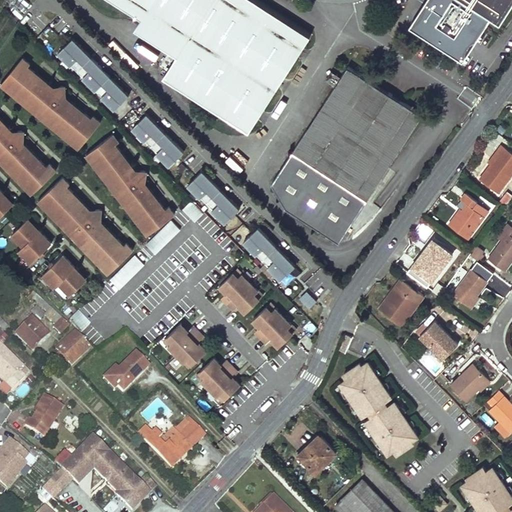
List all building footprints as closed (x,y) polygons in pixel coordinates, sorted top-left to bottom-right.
[(281,81),(310,36),(254,0),(113,0),(144,19),(185,45),(169,71),(165,76),(249,130),(281,81)] [(511,0),(463,0),(499,23),(511,3),(511,0)] [(185,45),(144,19),(139,27),(172,48),(161,66),(169,71),(185,45)] [(129,95),(72,37),(56,52),(113,111),(129,95)] [(83,147),(100,126),(93,120),(90,123),(83,118),(80,121),(30,80),(33,76),(26,71),(29,67),(21,61),(4,82),(83,147)] [(422,114),(349,67),(341,79),(335,88),(273,185),(290,210),(340,242),(422,114)] [(335,88),(341,79),(331,72),(324,81),(335,88)] [(83,118),(33,76),(30,80),(80,121),(83,118)] [(83,147),(4,82),(0,86),(79,151),(83,147)] [(146,113),(130,130),(148,148),(149,148),(168,167),(184,151),(146,113)] [(40,164),(0,122),(0,129),(37,167),(40,164)] [(0,155),(37,193),(56,174),(50,167),(46,170),(40,164),(37,167),(0,129),(0,155)] [(175,217),(169,209),(165,212),(160,205),(156,208),(116,156),(120,154),(114,147),(118,144),(112,136),(90,153),(153,234),(175,217)] [(511,172),(511,150),(502,143),(497,150),(499,152),(492,162),(480,177),(499,190),(511,172)] [(499,152),(497,150),(489,160),(492,162),(499,152)] [(149,237),(153,234),(90,153),(86,156),(149,237)] [(160,205),(120,154),(116,156),(156,208),(160,205)] [(0,163),(33,197),(37,193),(0,155),(0,163)] [(186,185),(224,224),(240,209),(202,170),(186,185)] [(133,252),(126,245),(123,248),(117,242),(114,245),(69,199),(72,196),(66,190),(69,187),(62,180),(42,199),(113,272),(133,252)] [(489,208),(467,191),(462,197),(468,202),(463,209),(460,213),(457,211),(449,222),(468,237),(489,208)] [(0,220),(12,208),(1,196),(2,195),(0,192),(0,220)] [(499,200),(505,204),(511,197),(505,192),(499,200)] [(1,196),(12,208),(14,207),(2,195),(1,196)] [(117,242),(72,196),(69,199),(114,245),(117,242)] [(110,275),(113,272),(42,199),(39,202),(110,275)] [(205,214),(193,202),(184,211),(196,223),(205,214)] [(38,235),(40,233),(28,221),(27,223),(38,235)] [(510,232),(511,230),(511,222),(510,221),(499,235),(503,238),(508,231),(510,232)] [(27,223),(14,236),(25,248),(21,252),(33,265),(52,246),(40,233),(38,235),(27,223)] [(511,230),(510,232),(508,231),(503,238),(489,256),(506,268),(511,259),(511,230)] [(309,272),(274,236),(261,249),(296,285),(309,272)] [(432,237),(428,242),(433,246),(447,257),(452,251),(432,237)] [(428,253),(433,246),(428,242),(413,262),(417,264),(426,252),(428,253)] [(486,250),(477,243),(471,252),(480,258),(486,250)] [(413,262),(408,269),(428,284),(447,257),(433,246),(428,253),(426,252),(417,264),(413,262)] [(119,289),(145,263),(135,254),(110,279),(119,289)] [(61,284),(73,296),(86,283),(74,271),(76,270),(64,257),(44,276),(57,289),(61,284)] [(488,278),(472,266),(453,291),(469,303),(478,292),(488,278)] [(239,278),(243,274),(238,269),(235,272),(239,278)] [(87,282),(76,270),(74,271),(86,283),(87,282)] [(247,313),(260,300),(256,295),(259,291),(243,274),(239,278),(235,272),(221,285),(228,293),(223,298),(234,310),(240,305),(247,313)] [(403,276),(402,274),(388,293),(389,294),(403,276)] [(424,292),(403,276),(389,294),(388,293),(379,305),(398,320),(415,296),(419,299),(424,292)] [(305,289),(298,298),(309,308),(317,300),(305,289)] [(264,297),(259,291),(256,295),(260,300),(264,297)] [(481,294),(478,292),(469,303),(472,305),(481,294)] [(58,315),(37,295),(33,299),(47,313),(45,316),(55,325),(53,327),(60,335),(69,325),(58,315)] [(419,299),(415,296),(398,320),(402,323),(419,299)] [(271,304),(267,307),(272,312),(276,309),(271,304)] [(45,316),(36,307),(32,311),(41,320),(45,316)] [(279,348),(293,334),(288,329),(292,326),(276,309),(272,312),(267,307),(253,320),(260,328),(256,332),(267,345),(272,340),(279,348)] [(81,313),(70,323),(82,335),(92,325),(81,313)] [(48,334),(32,318),(16,335),(31,351),(48,334)] [(459,341),(436,318),(421,332),(435,347),(443,356),(459,341)] [(194,364),(208,350),(200,343),(205,338),(193,326),(188,331),(181,323),(168,337),(173,342),(169,345),(186,362),(189,359),(194,364)] [(297,331),(292,326),(288,329),(293,334),(297,331)] [(89,347),(75,332),(57,349),(71,364),(89,347)] [(345,350),(352,337),(347,334),(340,348),(345,350)] [(173,342),(168,337),(164,340),(169,345),(173,342)] [(23,367),(0,343),(0,373),(8,381),(6,384),(12,390),(25,377),(19,371),(23,367)] [(443,356),(435,347),(431,351),(440,360),(443,356)] [(115,387),(120,393),(145,367),(132,354),(115,371),(107,379),(115,387)] [(227,398),(241,385),(234,377),(238,373),(227,360),(222,365),(215,358),(201,371),(206,376),(202,379),(219,396),(222,393),(227,398)] [(189,359),(186,362),(190,367),(194,364),(189,359)] [(381,377),(369,360),(362,364),(361,362),(345,372),(348,377),(342,381),(365,416),(372,412),(375,416),(368,421),(390,453),(396,449),(399,454),(415,443),(413,440),(420,436),(409,419),(405,421),(403,418),(406,415),(397,401),(391,405),(388,401),(394,397),(383,381),(380,383),(377,379),(381,377)] [(489,377),(474,361),(452,383),(467,398),(479,386),(489,377)] [(107,379),(115,371),(112,368),(100,380),(111,391),(115,387),(107,379)] [(206,376),(201,371),(197,374),(202,379),(206,376)] [(8,381),(0,373),(0,378),(6,384),(8,381)] [(491,379),(489,377),(479,386),(482,388),(491,379)] [(511,429),(511,401),(499,388),(488,399),(493,404),(489,408),(511,431),(511,429)] [(222,393),(219,396),(224,401),(227,398),(222,393)] [(63,407),(46,396),(39,406),(42,407),(38,413),(33,420),(31,418),(26,426),(43,438),(63,407)] [(215,412),(210,416),(218,425),(223,420),(215,412)] [(189,424),(179,434),(191,447),(204,434),(187,417),(185,420),(189,424)] [(144,428),(137,435),(170,469),(191,447),(179,434),(168,445),(166,443),(162,447),(155,440),(159,436),(152,430),(149,433),(144,428)] [(336,452),(321,436),(309,448),(307,446),(298,454),(316,472),(336,452)] [(146,476),(138,483),(93,438),(50,481),(60,491),(72,479),(79,485),(94,470),(118,494),(117,495),(132,511),(157,486),(146,476)] [(22,450),(10,440),(4,446),(7,449),(0,456),(0,481),(7,487),(26,464),(22,461),(17,457),(22,450)] [(28,455),(22,450),(17,457),(22,461),(28,455)] [(511,501),(511,495),(490,467),(484,472),(480,467),(465,478),(467,481),(461,486),(473,503),(477,501),(480,505),(476,507),(479,511),(511,511),(511,509),(508,504),(511,501)] [(393,511),(362,479),(335,505),(341,511),(393,511)] [(44,489),(38,492),(44,502),(49,500),(44,489)] [(261,509),(263,511),(266,511),(278,501),(273,496),(261,509)] [(287,511),(278,501),(266,511),(263,511),(260,508),(256,511),(287,511)]
